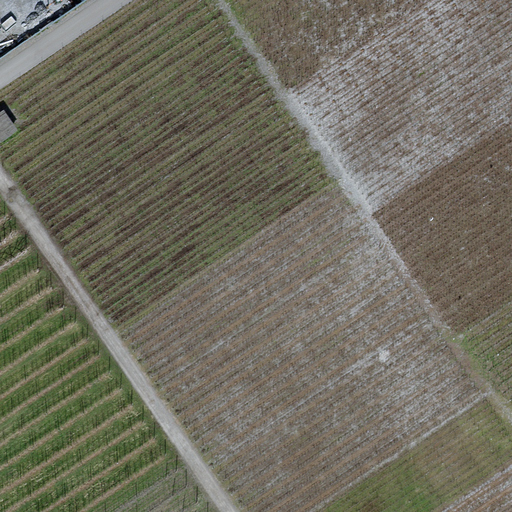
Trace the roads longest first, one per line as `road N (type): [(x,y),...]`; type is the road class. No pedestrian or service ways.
road 1 (track): [(0,174),(227,511)]
road 2 (track): [(116,0),(0,77)]
